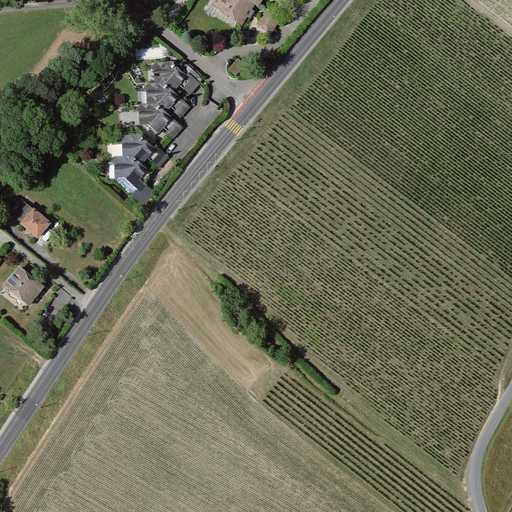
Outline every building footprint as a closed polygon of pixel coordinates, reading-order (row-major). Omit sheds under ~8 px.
[(255,2),(251,0),(219,0),(216,7),(241,23),(246,16),(248,17),(252,11),(250,9),(255,2)] [(280,18),(268,11),(259,25),(271,33),(280,18)] [(244,65),(237,59),(228,70),(235,75),(244,65)] [(164,83),(174,92),(188,76),(174,65),(174,62),(152,64),(152,69),(155,72),(155,84),(164,83)] [(157,104),(166,112),(180,97),(174,92),(164,83),(155,84),(144,84),(145,90),(147,92),(148,104),(157,104)] [(158,133),(172,118),(166,112),(157,104),(148,104),(137,105),(137,110),(139,113),(140,126),(149,125),(158,133)] [(132,156),(142,165),(155,149),(142,138),(142,135),(120,137),(120,142),(123,144),(123,157),(132,156)] [(134,186),(148,170),(142,165),(132,156),(123,157),(113,157),(113,163),(115,165),(116,178),(125,178),(134,186)] [(24,223),(33,211),(28,206),(18,218),(24,223)] [(49,224),(34,210),(33,211),(24,223),(23,224),(38,237),(49,224)] [(42,287),(19,269),(6,285),(29,304),(42,287)]
